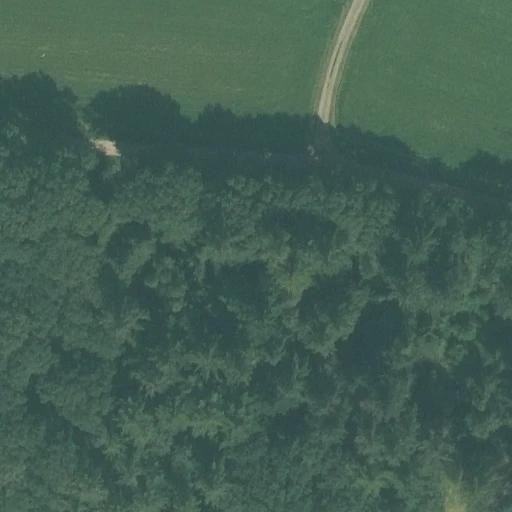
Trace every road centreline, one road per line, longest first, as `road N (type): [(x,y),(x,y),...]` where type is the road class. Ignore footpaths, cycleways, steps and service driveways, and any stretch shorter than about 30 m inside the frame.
road 1 (track): [(0,141),(318,161)]
road 2 (track): [(318,161),(511,219)]
road 3 (track): [(318,161),(330,79),(359,0)]
